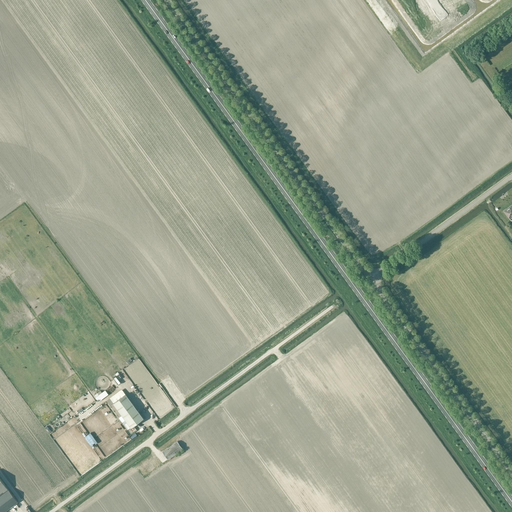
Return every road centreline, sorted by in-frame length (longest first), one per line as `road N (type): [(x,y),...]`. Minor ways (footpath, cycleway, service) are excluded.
road 1 (primary): [(511,502),(145,0)]
road 2 (unclassified): [(374,281),(168,0)]
road 3 (unclassified): [(53,511),(333,305)]
road 4 (unclassified): [(511,470),(374,281)]
road 5 (unclassified): [(374,281),(511,177)]
